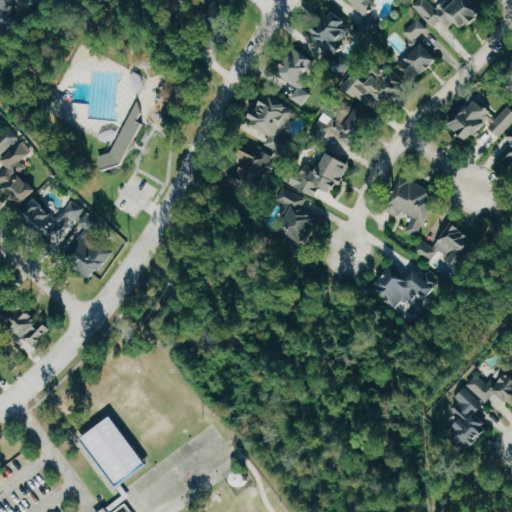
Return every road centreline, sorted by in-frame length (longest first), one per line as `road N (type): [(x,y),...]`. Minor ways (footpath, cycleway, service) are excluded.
road 1 (tertiary): [(0,404),(116,285),(161,215),(188,150),(286,0)]
road 2 (residential): [(511,14),(475,67),(405,133),(374,175),(346,252)]
